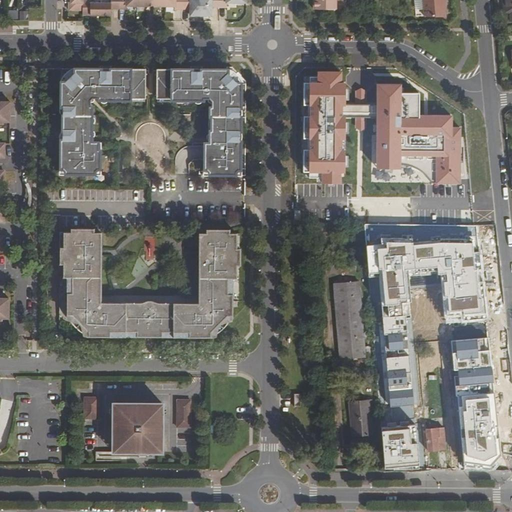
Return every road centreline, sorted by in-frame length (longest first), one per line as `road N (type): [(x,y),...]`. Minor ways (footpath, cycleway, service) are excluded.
road 1 (residential): [(272,44),(268,364)]
road 2 (residential): [(0,363),(268,364)]
road 3 (unknown): [(269,198),(501,205)]
road 4 (unclassified): [(272,44),(392,47),(490,99)]
road 5 (tertiary): [(288,495),(511,496)]
road 6 (residential): [(50,43),(272,44)]
road 7 (residential): [(511,303),(490,99)]
road 8 (tertiary): [(0,493),(194,493)]
